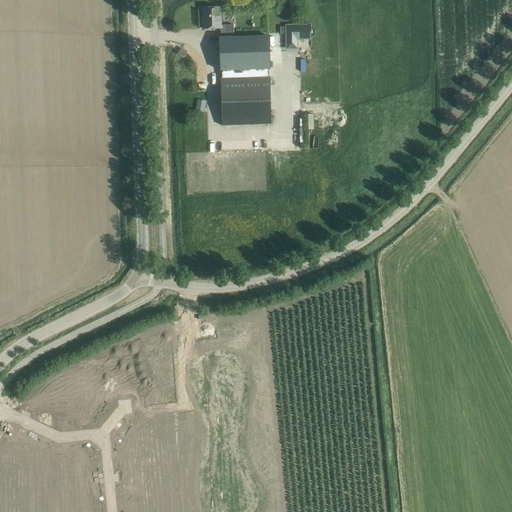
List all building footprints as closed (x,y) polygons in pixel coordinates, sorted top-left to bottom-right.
[(220,8),(203,9),(204,29),(220,29),(221,38),(220,38),(220,41),(220,71),(222,71),(222,78),(268,77),(268,70),(269,70),(269,64),(268,36),(234,37),(233,25),(221,25),(220,8)] [(311,25),(286,25),(286,49),(297,49),(297,39),(311,39),(311,25)] [(230,79),(221,79),(222,126),(272,124),(270,77),(230,79)] [(198,100),(195,115),(203,117),(204,117),(204,114),(206,101),(198,100)] [(164,368),(134,371),(136,395),(166,392),(164,368)] [(69,413),(77,395),(65,389),(62,395),(52,391),(42,413),(58,421),(61,413),(61,412),(63,413),(64,411),(69,413)] [(131,448),(132,457),(155,455),(153,439),(150,439),(149,426),(133,428),(134,441),(130,441),(131,448)] [(148,465),(134,466),(135,479),(128,479),(130,503),(137,502),(137,504),(147,503),(145,492),(143,492),(143,481),(149,480),(148,465)]
